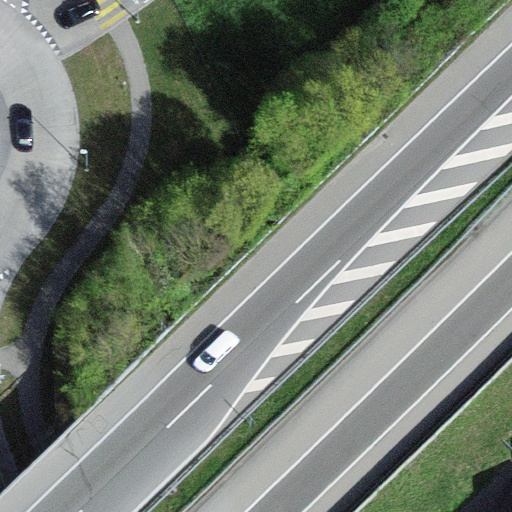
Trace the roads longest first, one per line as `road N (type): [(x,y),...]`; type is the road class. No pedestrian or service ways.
road 1 (trunk): [(274,511),(511,279)]
road 2 (motorway): [(305,276),(80,511)]
road 3 (trunk): [(511,72),(305,276)]
road 4 (primary): [(0,230),(26,199),(41,160),(43,118),(31,77),(6,43)]
